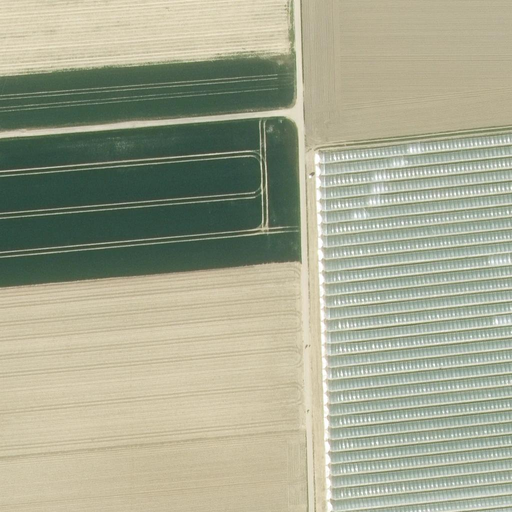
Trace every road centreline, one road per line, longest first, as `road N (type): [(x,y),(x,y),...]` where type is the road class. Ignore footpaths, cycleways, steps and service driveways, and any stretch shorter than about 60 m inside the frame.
road 1 (track): [(296,0),(310,511)]
road 2 (track): [(300,113),(0,138)]
road 3 (track): [(511,129),(301,151)]
